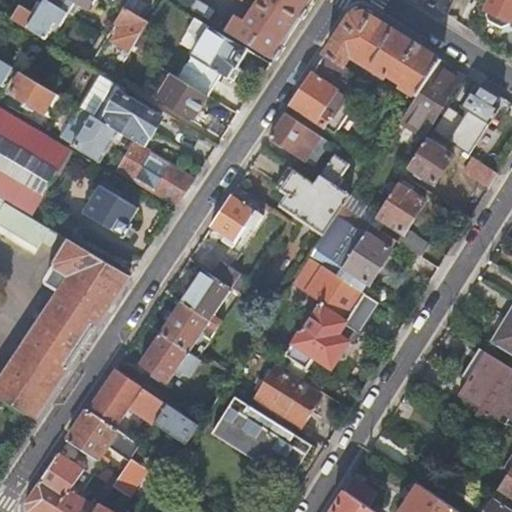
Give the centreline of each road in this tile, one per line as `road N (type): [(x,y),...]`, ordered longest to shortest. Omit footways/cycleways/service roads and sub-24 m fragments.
road 1 (residential): [(333,0),(0,508)]
road 2 (residential): [(308,511),(511,188)]
road 3 (residential): [(386,0),(511,76)]
